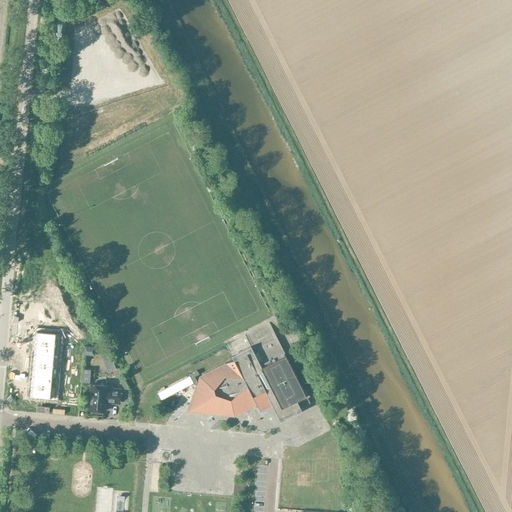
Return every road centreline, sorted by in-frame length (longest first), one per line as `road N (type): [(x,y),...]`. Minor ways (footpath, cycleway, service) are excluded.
road 1 (unclassified): [(3,303),(30,0)]
road 2 (residential): [(152,429),(0,418)]
